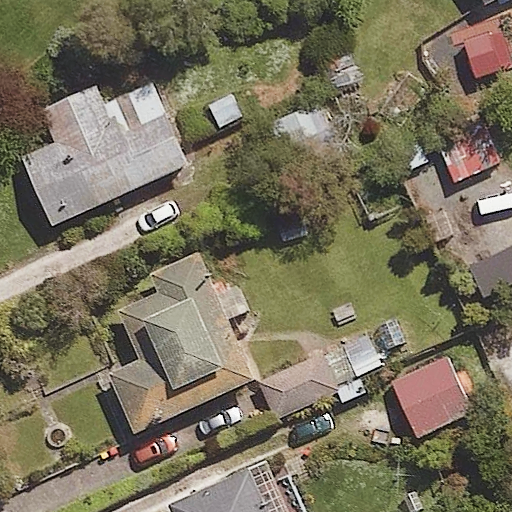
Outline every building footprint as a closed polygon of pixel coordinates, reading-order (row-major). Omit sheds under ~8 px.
[(511,73),(511,57),(505,35),(469,47),(481,83),(511,73)] [(193,171),(156,86),(116,104),(109,88),(46,115),(61,148),(28,162),(58,231),(193,171)] [(329,155),(313,111),(272,126),(288,170),(329,155)] [(478,134),(444,147),(458,185),(492,173),(478,134)] [(511,291),(511,255),(475,271),(488,302),(511,291)] [(258,388),(202,260),(157,279),(166,298),(124,316),(146,367),(115,380),(140,439),(258,388)] [(390,374),(374,338),(264,388),(281,424),(390,374)] [(475,416),(450,362),(397,386),(422,441),(475,416)] [(306,511),(284,462),(253,475),(173,511),(306,511)]
